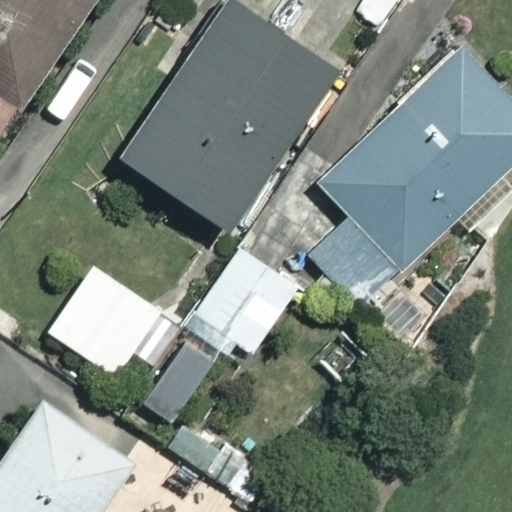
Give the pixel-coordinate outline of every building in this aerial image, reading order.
[(82,0),(0,0),(0,88),(15,99),(82,0)] [(330,59),(240,0),(215,0),(117,151),(224,221),(330,59)] [(511,163),(511,96),(460,42),(317,179),(348,212),(308,250),(363,307),(511,163)] [(296,283),(238,244),(193,311),(251,350),(296,283)] [(213,369),(183,343),(140,391),(171,417),(213,369)] [(37,389),(0,445),(0,511),(102,511),(139,455),(37,389)] [(188,511),(190,508),(137,487),(126,511),(188,511)]
